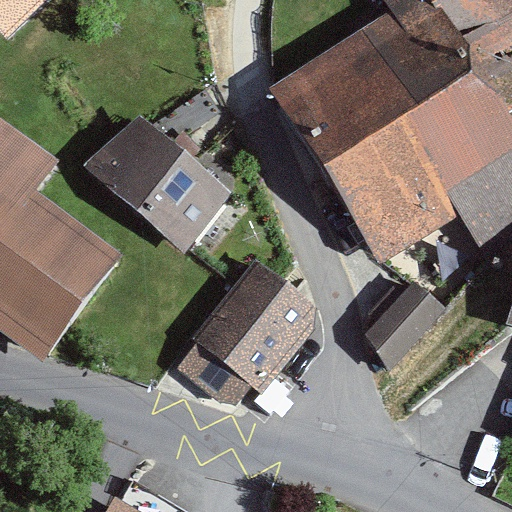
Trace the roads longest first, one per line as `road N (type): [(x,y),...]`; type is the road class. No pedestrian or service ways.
road 1 (residential): [(243,0),(233,39),(247,120),(334,309),(331,473)]
road 2 (residential): [(0,374),(203,433)]
road 3 (residential): [(203,433),(331,473)]
